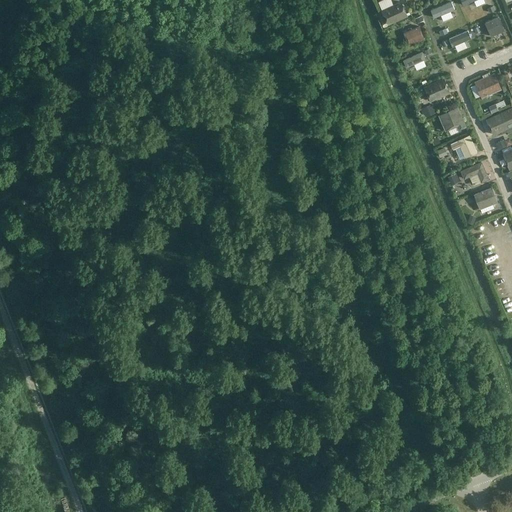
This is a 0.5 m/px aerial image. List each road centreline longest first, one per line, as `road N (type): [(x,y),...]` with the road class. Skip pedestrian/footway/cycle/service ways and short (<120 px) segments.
road 1 (track): [(76,511),(0,311)]
road 2 (unclassified): [(399,511),(511,467)]
